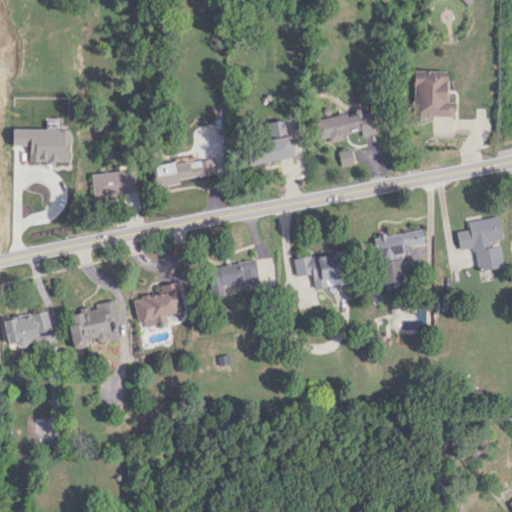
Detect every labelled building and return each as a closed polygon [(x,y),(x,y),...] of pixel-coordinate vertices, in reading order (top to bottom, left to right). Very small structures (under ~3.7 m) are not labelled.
[(454,117),(453,101),(447,101),(447,70),(412,70),(413,117),(454,117)] [(377,133),(373,111),(357,114),(357,112),(315,119),(318,140),(360,133),(361,135),(377,133)] [(291,157),(285,119),(266,122),(269,140),(247,143),(250,163),(291,157)] [(354,163),(350,148),(336,151),(340,166),(354,163)] [(213,173),(210,158),(197,160),(196,156),(153,163),(156,186),(178,183),(178,178),(213,173)] [(92,195),(134,193),(133,170),(90,172),(92,195)] [(466,220),(468,229),(455,231),(458,249),(473,247),(476,270),(503,266),(499,242),(502,241),(498,215),(466,220)] [(380,283),(400,280),(396,254),(402,253),(401,247),(423,244),(420,229),(373,236),(380,283)] [(291,260),(294,276),(310,273),(313,288),(341,283),(335,252),(291,260)] [(206,266),(211,297),(222,295),(221,284),(242,281),(243,290),(274,286),(270,257),(206,266)] [(181,311),(175,281),(159,284),(160,292),(131,297),(137,327),(165,322),(164,314),(181,311)] [(64,315),(70,347),(107,341),(103,320),(117,318),(114,299),(92,303),(92,306),(77,308),(78,312),(64,315)] [(424,308),(407,309),(408,329),(425,328),(424,308)] [(38,340),(36,332),(49,329),(46,311),(2,320),(7,346),(38,340)] [(229,370),(227,354),(211,356),(213,372),(229,370)]
